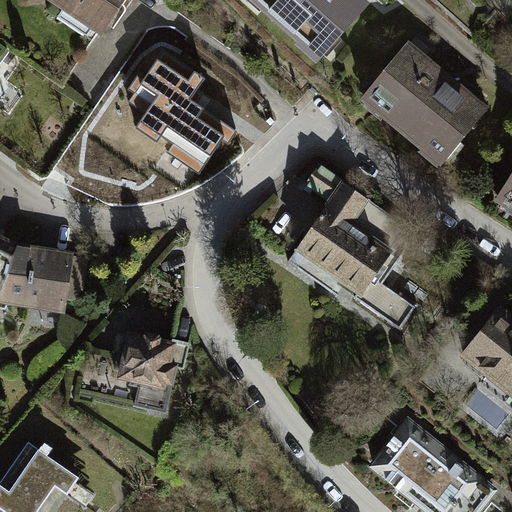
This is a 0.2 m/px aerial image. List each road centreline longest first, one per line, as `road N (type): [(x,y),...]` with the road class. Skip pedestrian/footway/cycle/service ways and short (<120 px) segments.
road 1 (residential): [(368,511),(232,356),(208,306),(204,270),(225,209)]
road 2 (residential): [(225,209),(298,130),(320,126),(511,250)]
road 3 (residential): [(0,173),(54,208),(92,219),(225,209)]
